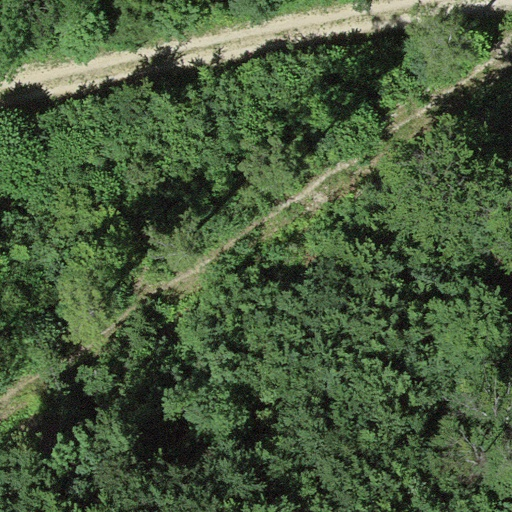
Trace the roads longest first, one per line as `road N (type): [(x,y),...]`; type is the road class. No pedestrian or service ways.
road 1 (track): [(0,404),(511,62)]
road 2 (track): [(0,82),(112,49),(420,0)]
